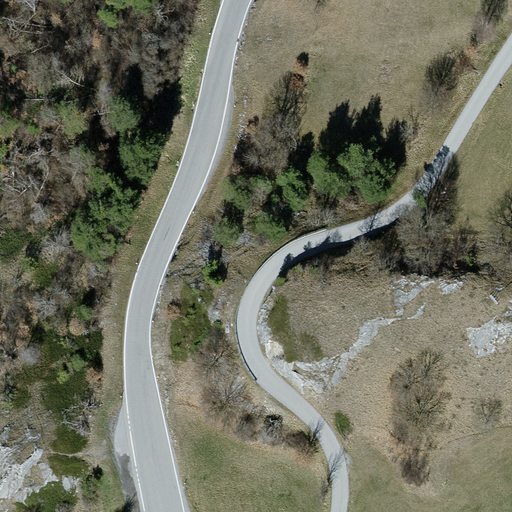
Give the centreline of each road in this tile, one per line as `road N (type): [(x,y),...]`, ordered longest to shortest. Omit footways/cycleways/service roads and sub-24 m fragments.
road 1 (unclassified): [(511,47),(412,198),(381,221),(291,252),(249,305),(246,332),(256,365),(327,437),(340,482),(338,511)]
road 2 (tertiary): [(164,511),(137,325),(205,135),(237,0)]
